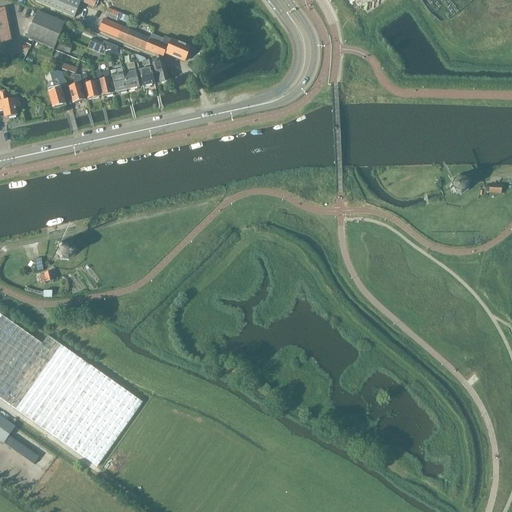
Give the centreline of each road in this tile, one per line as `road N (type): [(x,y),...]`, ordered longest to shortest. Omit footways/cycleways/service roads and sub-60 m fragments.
road 1 (track): [(452,506),(461,469),(450,420),(431,392),(341,312),(291,246),(270,237),(245,241),(200,283)]
road 2 (track): [(462,511),(180,354),(166,317),(200,283)]
road 3 (secondary): [(0,161),(281,98),(303,80),(310,52),(282,0)]
